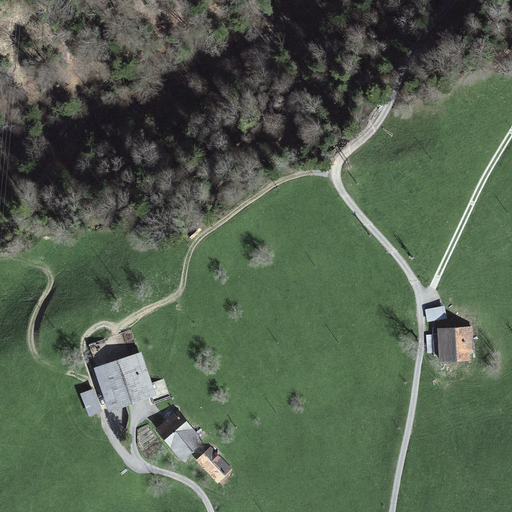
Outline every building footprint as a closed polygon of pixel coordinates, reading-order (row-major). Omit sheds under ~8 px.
[(428,320),(438,318),(437,309),(426,311),(428,320)] [(472,328),(439,330),(440,361),(468,360),(468,353),(473,353),(472,328)] [(140,355),(97,369),(110,408),(152,394),(140,355)] [(100,410),(93,390),(82,394),(90,414),(100,410)] [(202,441),(177,412),(156,429),(181,459),(202,441)] [(230,469),(211,449),(198,460),(217,481),(230,469)]
